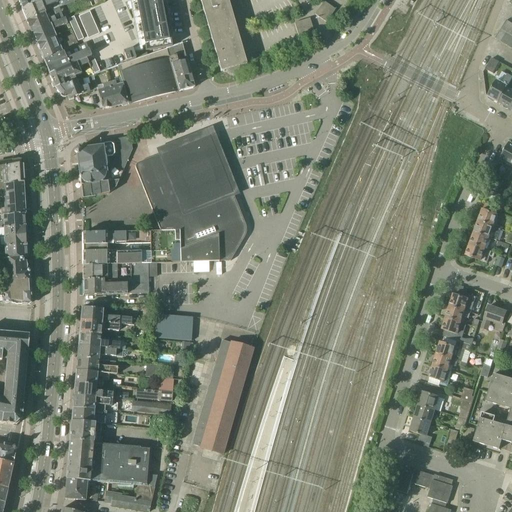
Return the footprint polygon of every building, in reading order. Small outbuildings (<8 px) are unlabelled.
[(18,0),(22,10),(45,0),(18,0)] [(76,0),(45,0),(22,10),(27,21),(45,13),(76,0)] [(135,0),(137,9),(134,9),(134,10),(137,9),(138,13),(139,19),(136,20),(140,20),(141,30),(138,31),(141,30),(143,41),(140,41),(140,42),(142,41),(144,41),(145,52),(146,52),(146,51),(147,52),(165,48),(164,47),(172,46),(163,0),(135,0)] [(200,0),(221,72),(228,70),(229,72),(230,73),(231,73),(232,74),(233,74),(235,74),(237,73),(238,72),(239,71),(239,70),(240,69),(240,67),(247,65),(228,0),(200,0)] [(327,23),(330,17),(336,10),(324,2),(315,15),(327,23)] [(90,12),(79,17),(88,39),(99,34),(90,12)] [(32,32),(57,21),(55,16),(48,19),(45,13),(27,21),(30,29),(32,32)] [(74,17),(69,19),(78,42),(84,39),(74,17)] [(53,29),(68,23),(65,18),(57,21),(32,32),(32,33),(33,32),(35,35),(34,35),(35,37),(34,39),(35,41),(37,42),(38,43),(56,35),(53,29)] [(299,36),(307,34),(314,32),(310,19),(295,23),(299,36)] [(501,29),(506,33),(511,23),(507,20),(501,29)] [(495,39),(500,42),(506,33),(501,29),(495,39)] [(500,42),(506,45),(511,36),(506,33),(500,42)] [(44,61),(79,47),(74,35),(66,38),(64,49),(62,50),(56,35),(38,43),(38,45),(37,46),(39,49),(40,50),(41,51),(43,54),(41,55),(44,61)] [(49,75),(86,59),(92,57),(86,44),(79,47),(44,61),(49,75)] [(168,49),(178,91),(194,87),(183,45),(168,49)] [(128,105),(178,91),(168,49),(131,62),(118,66),(123,84),(128,105)] [(128,51),(123,53),(126,63),(131,61),(147,56),(147,52),(146,51),(146,52),(145,52),(134,54),(132,50),(128,51)] [(93,57),(88,59),(94,74),(100,72),(93,57)] [(493,74),(499,62),(492,58),(485,69),(493,74)] [(79,67),(88,63),(86,59),(49,75),(55,89),(77,81),(75,77),(82,74),(79,67)] [(511,77),(509,76),(508,75),(503,84),(497,81),(488,97),(489,97),(489,100),(493,102),(495,101),(499,103),(511,80),(511,77)] [(511,110),(511,109),(511,80),(499,103),(503,106),(505,109),(509,110),(509,109),(511,110)] [(90,92),(87,85),(80,88),(78,81),(77,81),(55,89),(60,96),(62,97),(64,98),(66,98),(68,97),(69,101),(74,99),(74,98),(90,92)] [(128,105),(123,84),(117,86),(116,81),(110,83),(111,87),(115,107),(121,105),(123,106),(128,105)] [(111,108),(115,107),(111,87),(110,83),(104,85),(105,89),(98,91),(102,109),(111,108)] [(311,98),(306,99),(304,100),(306,106),(312,105),(311,98)] [(136,168),(136,169),(160,231),(161,232),(180,231),(181,263),(229,262),(230,262),(244,238),(245,237),(245,235),(246,234),(246,232),(246,230),(246,228),(246,226),(245,225),(216,152),(210,135),(208,136),(209,137),(201,140),(200,139),(199,139),(199,141),(192,144),(191,142),(189,143),(190,144),(182,148),(182,146),(180,147),(181,148),(173,151),(173,150),(171,150),(171,152),(164,155),(163,153),(138,163),(137,164),(136,166),(136,168)] [(110,143),(104,144),(102,147),(81,150),(78,148),(75,153),(78,155),(79,167),(79,168),(80,175),(81,176),(80,177),(83,200),(95,198),(95,197),(110,194),(110,193),(116,188),(133,150),(130,137),(117,140),(120,151),(112,168),(106,182),(98,183),(102,181),(103,179),(105,177),(106,174),(106,165),(105,158),(112,157),(113,146),(110,143)] [(509,143),(500,161),(506,164),(505,167),(507,168),(504,173),(507,175),(511,165),(511,144),(509,143),(509,144),(509,143)] [(4,176),(4,184),(24,183),(23,164),(22,162),(21,161),(20,160),(18,160),(0,163),(0,172),(1,172),(1,176),(4,176)] [(497,192),(501,186),(494,182),(491,189),(497,192)] [(0,200),(25,199),(24,183),(4,184),(0,184),(0,200)] [(490,191),(487,198),(499,204),(503,196),(490,191)] [(24,215),(26,215),(25,199),(0,200),(0,210),(1,210),(1,216),(24,215)] [(478,221),(493,227),(498,215),(496,215),(498,208),(485,203),(483,210),(478,221)] [(24,215),(1,216),(0,216),(0,228),(25,227),(24,222),(26,221),(26,217),(24,215)] [(493,227),(478,221),(474,233),(489,238),(497,241),(501,230),(493,227)] [(27,233),(27,229),(25,228),(25,227),(0,228),(0,241),(5,242),(5,244),(26,243),(26,235),(27,233)] [(160,231),(84,233),(83,233),(83,249),(83,255),(83,266),(141,264),(141,265),(148,265),(148,264),(152,264),(181,264),(181,263),(180,231),(161,232),(160,231)] [(485,250),(489,238),(474,233),(470,245),(485,250)] [(499,242),(496,249),(507,253),(510,246),(499,242)] [(26,246),(26,243),(5,244),(5,247),(0,247),(0,252),(0,255),(0,254),(0,260),(27,259),(26,254),(28,252),(28,248),(26,247),(26,246)] [(495,253),(485,250),(470,245),(466,256),(487,263),(490,257),(494,258),(495,253)] [(499,257),(496,266),(502,268),(505,260),(499,257)] [(30,281),(30,273),(27,271),(26,262),(24,262),(24,259),(27,259),(0,260),(0,265),(0,266),(1,273),(3,273),(4,282),(1,282),(0,283),(4,283),(30,281)] [(149,294),(148,265),(141,265),(141,264),(83,266),(83,281),(107,280),(107,285),(127,284),(127,295),(149,294)] [(83,296),(127,295),(127,284),(107,285),(107,280),(83,281),(83,296)] [(4,283),(0,283),(0,292),(1,293),(2,293),(3,303),(11,304),(22,305),(27,305),(29,305),(30,304),(31,303),(32,302),(32,301),(31,291),(30,281),(4,283)] [(453,295),(450,307),(470,313),(476,297),(462,293),(461,297),(453,295)] [(81,321),(119,325),(134,326),(135,319),(103,316),(103,308),(88,306),(87,309),(82,308),(81,321)] [(506,324),(503,323),(507,312),(489,306),(481,329),(487,331),(490,321),(495,323),(495,331),(500,332),(503,333),(506,324)] [(470,313),(450,307),(446,318),(461,323),(463,316),(469,318),(470,313)] [(191,340),(193,317),(156,315),(155,339),(191,340)] [(444,330),(442,336),(444,337),(458,341),(461,342),(462,339),(463,336),(467,325),(461,323),(446,318),(442,330),(444,330)] [(473,319),(471,326),(477,328),(479,321),(473,319)] [(119,326),(119,325),(81,321),(80,334),(101,336),(101,330),(118,332),(119,329),(121,329),(121,326),(119,326)] [(28,351),(29,335),(4,333),(3,333),(0,332),(0,360),(2,361),(2,359),(7,359),(3,399),(0,398),(0,423),(1,423),(1,424),(15,425),(16,425),(23,420),(22,419),(23,405),(28,351)] [(80,334),(79,346),(119,350),(120,343),(100,341),(101,336),(80,334)] [(497,350),(504,352),(507,342),(500,340),(497,350)] [(191,341),(182,341),(182,354),(192,354),(191,341)] [(440,343),(437,354),(458,361),(461,362),(465,350),(470,352),(470,351),(472,345),(461,342),(458,341),(456,347),(443,343),(440,343)] [(222,456),(253,349),(230,343),(230,344),(221,342),(192,445),(200,448),(200,449),(222,456)] [(99,356),(118,357),(122,358),(123,350),(119,350),(79,346),(78,359),(98,361),(99,356)] [(437,354),(433,366),(448,371),(450,365),(456,367),(458,361),(437,354)] [(98,367),(98,361),(78,359),(77,372),(109,374),(117,375),(117,368),(98,367)] [(484,365),(481,376),(488,378),(491,367),(493,361),(486,359),(484,365)] [(159,379),(174,380),(175,367),(147,365),(146,378),(159,379)] [(433,366),(430,378),(441,381),(440,384),(448,387),(451,376),(447,375),(448,371),(433,366)] [(109,381),(109,374),(77,372),(76,384),(103,386),(103,380),(109,381)] [(511,379),(494,374),(486,402),(511,409),(507,426),(495,423),(496,417),(483,413),(474,443),(500,450),(502,446),(511,449),(510,453),(511,453),(511,379)] [(173,389),(174,380),(159,379),(158,391),(173,392),(173,389)] [(114,387),(103,386),(76,384),(74,396),(113,400),(127,401),(128,395),(114,394),(114,387)] [(472,397),(474,391),(464,388),(463,393),(472,397)] [(172,401),(173,392),(158,391),(137,389),(136,398),(172,401)] [(445,400),(439,398),(439,397),(423,392),(419,405),(435,410),(441,412),(445,400)] [(463,393),(461,399),(463,400),(472,403),(473,402),(474,397),(472,397),(463,393)] [(112,407),(113,400),(74,396),(73,409),(94,411),(94,405),(112,407)] [(461,410),(459,418),(467,421),(472,403),(463,400),(460,410),(461,410)] [(171,406),(161,405),(132,402),(131,412),(170,416),(171,406)] [(431,423),(435,410),(419,405),(415,418),(431,423)] [(94,411),(73,409),(72,422),(101,424),(110,425),(112,413),(94,411)] [(427,436),(431,423),(415,418),(410,432),(420,435),(418,441),(430,444),(429,444),(431,438),(427,436)] [(463,431),(467,421),(459,418),(455,429),(463,431)] [(100,437),(101,424),(72,422),(70,441),(94,443),(99,443),(100,437)] [(458,432),(451,430),(445,447),(453,449),(458,432)] [(92,462),(94,443),(70,441),(69,460),(92,462)] [(0,461),(13,464),(15,455),(16,450),(14,447),(0,443),(0,461)] [(147,476),(148,467),(149,448),(99,443),(94,443),(92,462),(90,482),(138,486),(154,488),(157,477),(147,476)] [(69,460),(67,480),(87,482),(90,482),(92,462),(69,460)] [(0,473),(11,476),(13,464),(0,461),(0,473)] [(451,511),(452,511),(445,508),(447,504),(448,504),(453,487),(452,486),(453,481),(435,475),(435,476),(415,470),(416,469),(398,463),(390,489),(407,494),(411,483),(415,484),(415,485),(426,489),(426,488),(431,489),(428,499),(433,500),(429,511),(451,511)] [(0,487),(8,489),(11,476),(0,473),(0,487)] [(87,482),(67,480),(65,499),(85,501),(87,482)] [(149,511),(151,503),(154,488),(138,486),(136,500),(121,497),(122,495),(106,493),(104,503),(111,504),(111,506),(111,507),(142,511),(149,511)]
